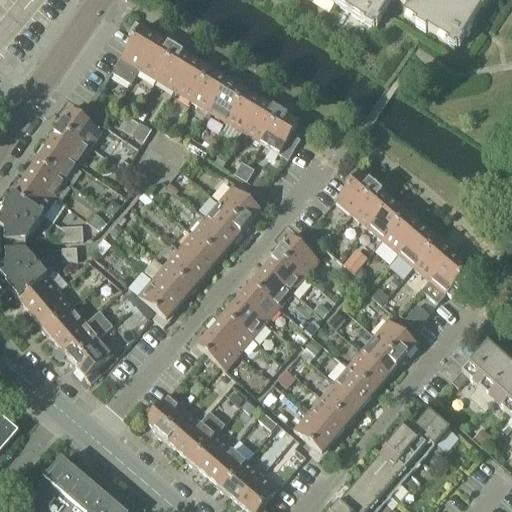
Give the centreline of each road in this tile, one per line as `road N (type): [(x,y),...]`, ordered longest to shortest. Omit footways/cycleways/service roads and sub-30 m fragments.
road 1 (residential): [(94,440),(326,164)]
road 2 (residential): [(304,511),(469,318)]
road 3 (residential): [(0,143),(99,0)]
